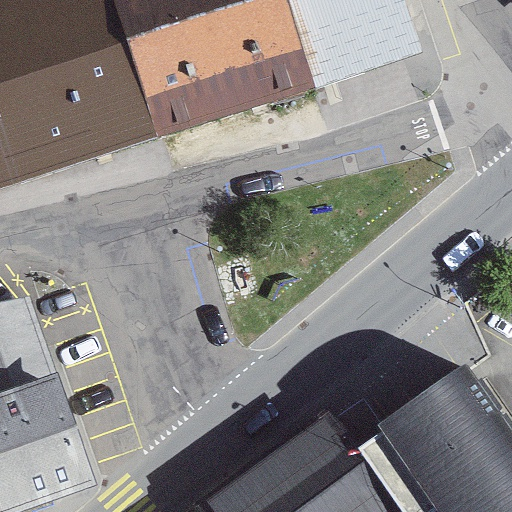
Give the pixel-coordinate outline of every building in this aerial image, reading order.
[(116,0),(0,0),(0,191),(160,140),(116,0)] [(116,0),(160,140),(319,90),(287,0),(116,0)] [(406,0),(287,0),(319,90),(426,54),(406,0)] [(511,511),(511,428),(467,364),(375,427),(434,511),(511,511)] [(59,372),(0,392),(0,511),(17,511),(99,484),(91,467),(59,372)] [(412,511),(352,428),(229,511),(412,511)]
